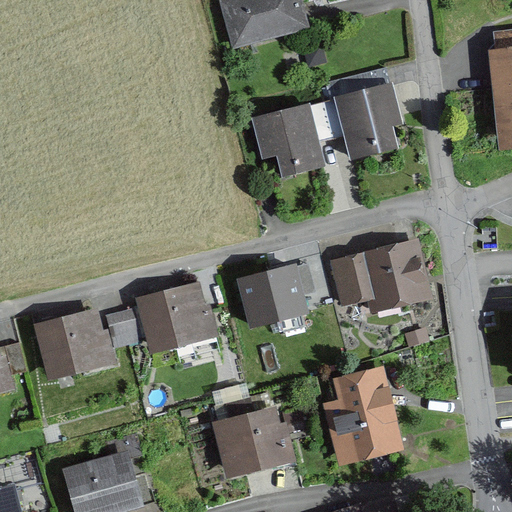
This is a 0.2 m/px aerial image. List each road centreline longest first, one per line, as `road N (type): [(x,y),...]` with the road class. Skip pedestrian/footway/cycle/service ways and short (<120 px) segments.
road 1 (residential): [(0,312),(450,199)]
road 2 (residential): [(489,467),(231,511)]
road 3 (residential): [(450,199),(412,0)]
road 4 (residential): [(486,440),(460,262)]
